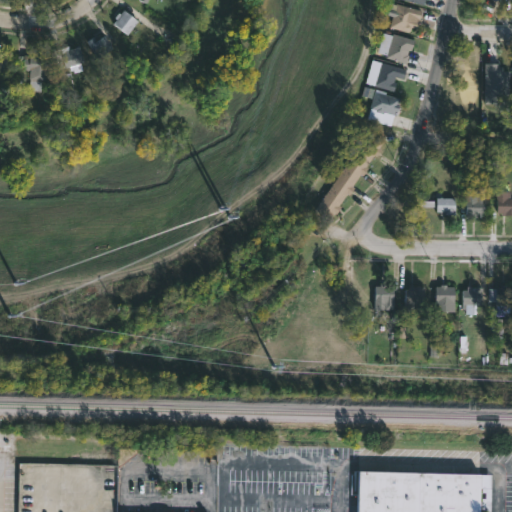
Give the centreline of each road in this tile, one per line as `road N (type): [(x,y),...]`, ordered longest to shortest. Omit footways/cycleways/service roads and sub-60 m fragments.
road 1 (residential): [(356,231),(408,172),(453,0)]
road 2 (residential): [(356,231),(392,248),(511,248)]
